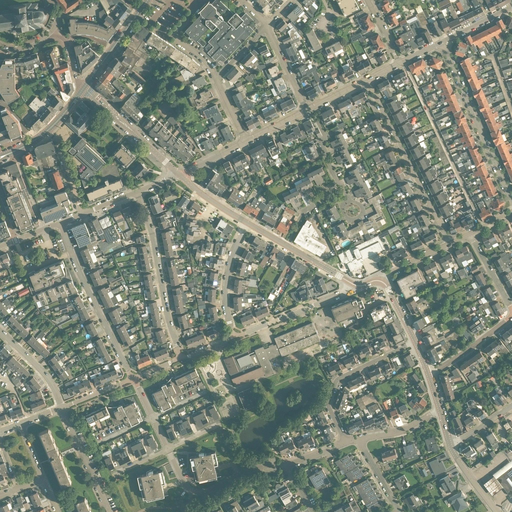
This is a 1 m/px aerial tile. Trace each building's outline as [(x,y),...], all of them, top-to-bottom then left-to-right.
[(84,0),(56,0),(66,13),(83,1),(84,0)] [(99,0),(105,9),(108,15),(108,14),(112,12),(109,9),(115,5),(113,0),(112,0),(99,0)] [(117,18),(122,23),(132,10),(128,7),(129,6),(121,0),(112,0),(113,0),(115,5),(109,9),(112,12),(115,15),(118,17),(117,18)] [(223,62),(253,30),(248,26),(253,20),(246,14),(241,18),(236,13),(232,17),(232,16),(231,17),(229,20),(228,21),(229,22),(232,25),(230,27),(222,20),(223,19),(223,18),(220,15),(227,8),(218,0),(215,0),(212,4),(211,3),(209,3),(208,3),(209,2),(209,1),(209,2),(208,3),(200,11),(199,12),(198,12),(198,13),(199,12),(200,12),(200,14),(201,15),(186,31),(190,35),(189,37),(190,39),(191,39),(192,37),(196,40),(209,27),(212,29),(213,29),(216,26),(221,30),(205,48),(207,50),(206,51),(215,60),(219,56),(221,58),(220,59),(223,62)] [(260,6),(262,8),(270,0),(263,0),(260,4),(259,4),(259,5),(260,4),(261,5),(260,6)] [(270,0),(262,8),(264,11),(263,12),(264,13),(266,15),(271,10),(270,9),(276,3),(277,4),(280,2),(279,0),(270,0)] [(313,17),(315,15),(314,13),(317,10),(311,4),(315,1),(314,0),(310,0),(309,0),(304,0),(302,2),(308,8),(308,7),(310,9),(307,11),(313,17)] [(345,16),(359,9),(354,0),(338,0),(339,1),(337,2),(341,9),(342,8),(344,11),(343,12),(345,16)] [(389,3),(392,2),(390,0),(385,0),(383,1),(385,4),(381,6),(385,13),(391,10),(388,4),(389,3)] [(451,4),(448,0),(443,0),(441,1),(440,0),(439,0),(437,2),(439,7),(440,10),(442,13),(447,23),(451,31),(462,25),(458,18),(453,8),(451,4)] [(458,0),(459,2),(462,7),(470,22),(475,19),(471,12),(469,10),(470,9),(466,0),(458,0)] [(472,11),(471,12),(475,19),(479,17),(470,0),(467,0),(471,7),(470,7),(472,11)] [(470,0),(479,17),(485,14),(481,7),(484,5),(481,0),(470,0)] [(481,0),(484,5),(487,4),(491,11),(495,9),(490,0),(481,0)] [(490,0),(495,9),(500,6),(497,0),(490,0)] [(463,16),(458,18),(462,25),(470,22),(462,7),(459,2),(456,4),(458,8),(463,16)] [(34,28),(40,28),(40,23),(41,23),(43,22),(44,21),(45,21),(45,20),(46,19),(46,18),(46,17),(46,16),(46,15),(46,14),(46,13),(45,12),(45,11),(44,10),(43,10),(43,9),(42,9),(41,8),(40,8),(39,8),(38,8),(37,4),(31,5),(31,4),(8,7),(9,10),(0,11),(0,30),(11,29),(11,33),(34,30),(34,28)] [(298,6),(293,11),(298,16),(303,11),(298,6)] [(105,40),(107,41),(114,34),(117,29),(104,19),(108,15),(104,9),(99,12),(100,20),(108,26),(106,28),(108,29),(107,30),(97,26),(87,24),(76,23),(76,18),(70,18),(70,22),(68,22),(71,35),(76,33),(76,34),(82,34),(85,34),(91,35),(91,36),(93,36),(94,36),(99,38),(98,38),(101,39),(102,39),(103,38),(105,40)] [(356,22),(361,20),(363,25),(371,21),(368,14),(366,16),(363,10),(355,14),(357,18),(355,19),(356,22)] [(398,23),(395,17),(400,14),(398,11),(397,10),(390,14),(391,15),(387,17),(392,26),(398,23)] [(440,10),(432,14),(435,20),(437,23),(439,22),(440,22),(446,33),(451,31),(447,23),(442,13),(440,10)] [(292,21),(296,25),(300,30),(302,27),(299,27),(296,23),(296,22),(300,18),(298,16),(293,11),(287,16),(292,21)] [(305,13),(311,19),(313,17),(307,11),(305,13)] [(416,16),(418,20),(421,26),(428,24),(429,23),(423,11),(415,15),(416,16)] [(122,23),(117,18),(115,21),(108,15),(104,19),(117,29),(122,23)] [(496,22),(497,24),(498,24),(501,32),(503,35),(505,34),(504,32),(506,31),(506,30),(504,27),(505,27),(504,25),(501,19),(496,22)] [(284,44),(290,41),(300,36),(293,27),(289,23),(287,25),(283,20),(276,27),(283,34),(286,30),(284,28),(287,25),(291,29),(288,31),(290,37),(282,40),(284,44)] [(419,31),(418,28),(421,26),(418,20),(415,22),(408,25),(411,30),(415,38),(419,46),(426,43),(424,38),(423,39),(422,36),(421,36),(420,34),(419,31)] [(431,22),(429,23),(428,24),(431,31),(434,30),(437,36),(442,34),(442,33),(437,23),(435,20),(431,23),(431,22)] [(371,21),(363,25),(359,27),(363,31),(361,32),(362,34),(371,30),(371,29),(374,27),(371,21)] [(497,24),(493,27),(502,44),(503,41),(501,37),(503,36),(503,35),(501,32),(498,24),(497,24)] [(152,32),(140,25),(134,34),(126,45),(128,46),(125,51),(142,66),(149,55),(142,48),(152,32)] [(296,25),(293,27),(300,36),(303,34),(302,32),(300,30),(296,25)] [(493,27),(489,29),(492,36),(495,35),(497,40),(500,47),(502,44),(493,27)] [(305,33),(307,36),(308,37),(315,34),(312,29),(305,33)] [(489,29),(484,31),(490,43),(491,45),(492,48),(494,46),(492,42),(491,40),(494,39),(492,36),(489,29)] [(395,40),(398,46),(403,44),(406,43),(415,38),(411,30),(401,35),(400,37),(400,38),(395,40)] [(427,30),(420,34),(421,36),(422,36),(423,39),(424,38),(426,43),(432,40),(427,30)] [(484,31),(480,33),(483,41),(486,40),(489,46),(491,45),(490,43),(484,31)] [(152,32),(147,40),(170,56),(175,48),(152,32)] [(350,38),(353,42),(359,39),(363,37),(360,33),(350,38)] [(480,33),(475,36),(483,51),(485,54),(488,53),(485,48),(483,49),(483,48),(484,48),(483,47),(484,47),(481,42),(483,41),(480,33)] [(307,36),(305,37),(306,39),(308,38),(310,42),(317,38),(315,34),(308,37),(307,36)] [(371,40),(374,44),(381,41),(378,34),(374,36),(374,35),(366,39),(365,36),(363,37),(359,39),(361,43),(365,40),(366,42),(371,40)] [(478,51),(475,45),(474,45),(471,38),(469,35),(465,38),(468,45),(471,44),(475,52),(478,51)] [(287,51),(289,55),(295,52),(297,51),(294,43),(301,39),(300,36),(290,41),(292,46),(286,49),(287,48),(288,51),(287,51)] [(478,50),(480,53),(483,51),(475,36),(471,38),(474,45),(475,45),(477,44),(479,49),(478,50)] [(204,46),(207,43),(201,37),(198,41),(204,46)] [(312,45),(310,46),(310,48),(313,47),(312,46),(319,43),(317,38),(310,42),(312,45)] [(415,38),(406,43),(410,51),(412,50),(419,46),(415,38)] [(74,46),(75,51),(82,49),(82,48),(89,44),(87,40),(86,40),(81,45),(74,46)] [(339,41),(334,43),(339,54),(345,51),(344,49),(344,48),(342,44),(341,45),(339,41)] [(367,55),(369,59),(375,56),(373,53),(381,49),(381,48),(384,46),(381,41),(374,44),(376,49),(371,51),(372,53),(367,55)] [(458,44),(457,48),(467,51),(468,50),(465,50),(467,45),(460,42),(459,44),(458,44)] [(319,43),(312,46),(313,47),(314,51),(322,47),(319,43)] [(329,46),(335,57),(336,56),(339,54),(334,43),(329,46)] [(403,44),(398,46),(400,49),(399,49),(401,53),(404,54),(407,52),(410,51),(406,43),(403,44)] [(75,51),(76,55),(80,54),(80,55),(82,54),(89,48),(90,49),(92,48),(89,44),(82,48),(82,49),(75,51)] [(263,55),(265,57),(267,56),(266,54),(270,52),(269,52),(266,44),(262,46),(262,45),(260,46),(260,47),(258,48),(262,55),(263,55)] [(334,57),(335,57),(329,46),(325,48),(326,50),(323,52),(326,56),(328,55),(330,58),(334,57)] [(51,69),(52,68),(60,66),(53,48),(46,51),(49,59),(40,62),(40,64),(41,66),(43,72),(51,69)] [(175,48),(170,56),(175,59),(180,51),(175,48)] [(467,51),(457,48),(455,52),(456,52),(455,54),(463,57),(465,52),(467,52),(467,51)] [(84,63),(89,68),(96,61),(99,57),(90,49),(87,51),(89,53),(83,56),(82,54),(80,55),(84,63)] [(246,56),(251,61),(255,57),(258,54),(254,49),(254,50),(251,53),(250,52),(250,51),(246,56)] [(142,66),(125,51),(125,52),(125,53),(124,53),(121,57),(117,58),(116,57),(131,69),(134,65),(138,67),(142,66)] [(180,51),(175,59),(180,62),(185,55),(180,51)] [(295,52),(289,55),(291,59),(292,60),(291,60),(292,62),(298,59),(300,63),(305,61),(304,58),(302,59),(298,51),(297,51),(295,52)] [(39,67),(41,66),(40,64),(40,62),(37,53),(30,55),(35,68),(39,67)] [(80,54),(76,55),(81,74),(89,68),(84,63),(80,55),(80,54)] [(375,56),(369,59),(369,60),(372,64),(375,62),(378,60),(380,63),(386,60),(384,54),(377,57),(376,56),(375,56)] [(27,69),(31,79),(32,78),(35,77),(35,75),(35,74),(33,69),(32,69),(33,68),(34,69),(35,68),(30,55),(23,58),(27,69)] [(185,55),(180,62),(180,63),(176,69),(180,71),(185,68),(186,67),(192,58),(191,59),(185,55)] [(366,70),(359,56),(358,55),(355,56),(357,60),(356,60),(359,65),(356,66),(360,73),(366,70)] [(361,55),(359,56),(366,70),(371,68),(368,60),(365,62),(361,55)] [(251,61),(246,56),(241,61),(242,61),(247,66),(249,64),(254,69),(253,70),(255,72),(260,70),(257,67),(253,63),(251,61)] [(113,62),(111,64),(122,74),(124,75),(127,70),(133,75),(131,77),(141,85),(146,81),(131,69),(116,57),(113,62)] [(423,61),(426,66),(428,65),(433,67),(432,69),(433,69),(437,59),(433,57),(432,58),(430,58),(429,62),(427,62),(426,60),(423,61)] [(461,64),(463,67),(471,64),(475,62),(474,59),(471,59),(470,57),(469,58),(468,58),(460,61),(461,64)] [(0,90),(8,103),(20,95),(15,88),(15,58),(14,58),(13,58),(13,59),(10,59),(10,58),(5,59),(0,69),(0,90)] [(32,82),(31,79),(27,69),(23,58),(15,58),(15,65),(15,67),(18,72),(20,72),(23,79),(26,78),(28,84),(32,82)] [(185,68),(180,71),(182,75),(164,83),(167,90),(181,83),(185,81),(189,79),(195,76),(194,73),(200,66),(192,58),(186,67),(185,68)] [(350,67),(343,70),(348,79),(354,75),(351,69),(354,68),(354,67),(351,62),(350,59),(347,61),(350,67)] [(422,59),(418,61),(421,69),(426,79),(430,77),(431,75),(429,72),(426,67),(426,66),(423,61),(422,59)] [(435,71),(439,70),(439,69),(442,62),(440,61),(441,60),(437,59),(433,69),(434,69),(435,68),(437,68),(435,71)] [(419,70),(421,69),(418,61),(415,63),(414,63),(413,63),(422,80),(424,79),(421,75),(419,70)] [(463,67),(465,72),(478,66),(479,66),(478,63),(477,64),(476,64),(475,62),(471,64),(463,67),(463,68),(463,67)] [(49,75),(49,76),(56,85),(58,85),(72,83),(68,63),(60,66),(52,68),(53,73),(49,75)] [(420,81),(422,80),(413,63),(412,64),(409,66),(412,73),(415,72),(418,78),(420,81)] [(118,79),(122,74),(111,64),(107,69),(114,75),(116,78),(118,79)] [(269,79),(270,79),(277,75),(276,73),(279,71),(276,65),(268,69),(265,70),(269,79)] [(306,72),(307,75),(312,72),(316,71),(316,70),(315,68),(311,69),(309,65),(307,66),(306,67),(305,65),(302,66),(295,69),(299,76),(306,72)] [(467,76),(480,71),(480,70),(479,71),(479,69),(478,66),(465,72),(467,76)] [(242,74),(235,67),(236,68),(230,74),(229,73),(224,78),(225,79),(226,78),(228,80),(229,79),(234,84),(235,83),(234,83),(242,74)] [(121,91),(118,95),(120,97),(119,97),(123,100),(126,96),(132,91),(120,81),(118,79),(116,78),(115,80),(112,77),(114,75),(107,69),(103,74),(110,79),(110,80),(112,83),(121,90),(120,91),(121,91)] [(336,69),(335,70),(334,71),(333,71),(336,76),(339,75),(343,82),(348,79),(343,70),(338,73),(336,69)] [(467,76),(469,81),(477,78),(476,75),(481,73),(484,71),(484,69),(480,71),(467,76)] [(312,72),(313,76),(318,85),(321,84),(325,91),(330,88),(325,79),(321,81),(316,71),(312,72)] [(332,76),(325,79),(330,88),(336,85),(333,78),(336,76),(333,71),(330,73),(332,76)] [(404,71),(399,74),(402,81),(407,78),(404,71)] [(433,80),(434,82),(447,77),(445,73),(446,73),(445,71),(440,73),(436,75),(438,79),(437,80),(436,78),(433,80)] [(103,74),(99,79),(108,88),(113,92),(115,89),(111,85),(112,85),(111,84),(112,83),(110,80),(110,79),(103,74)] [(398,86),(397,83),(402,81),(399,74),(394,77),(396,81),(393,83),(395,86),(395,87),(398,86)] [(276,87),(284,83),(281,77),(278,78),(277,75),(270,79),(274,88),(276,87)] [(185,81),(181,83),(183,86),(192,81),(193,84),(192,85),(194,90),(202,86),(202,85),(206,83),(202,76),(197,79),(195,76),(189,79),(185,81)] [(434,85),(435,87),(448,82),(447,77),(434,82),(435,85),(434,85)] [(112,100),(117,94),(119,93),(115,89),(113,92),(108,88),(99,79),(95,84),(95,87),(111,101),(112,100)] [(386,89),(389,95),(390,98),(392,96),(388,88),(391,87),(391,88),(395,86),(393,83),(392,81),(389,83),(388,80),(382,82),(386,89)] [(484,80),(471,85),(473,90),(481,87),(479,85),(485,82),(484,80)] [(381,92),(386,89),(382,82),(377,85),(381,92)] [(437,89),(438,91),(450,86),(448,82),(435,87),(436,90),(437,89)] [(73,91),(72,83),(58,85),(59,89),(69,96),(73,91)] [(280,92),(281,95),(286,93),(285,90),(287,89),(284,83),(276,87),(279,93),(280,92)] [(233,96),(236,102),(243,99),(246,97),(243,91),(245,91),(246,90),(244,88),(245,87),(243,85),(242,85),(237,88),(238,91),(239,91),(240,93),(233,96)] [(315,88),(313,89),(311,86),(305,89),(310,99),(318,95),(315,88)] [(439,97),(441,96),(445,94),(453,91),(453,90),(452,91),(450,86),(438,91),(436,92),(437,95),(438,94),(439,97)] [(475,97),(476,96),(489,90),(488,88),(487,89),(486,86),(481,88),(473,92),(475,97)] [(53,99),(50,103),(58,110),(64,103),(52,94),(54,91),(51,88),(49,87),(45,91),(47,92),(47,93),(53,98),(52,99),(53,99)] [(66,101),(69,96),(59,89),(63,99),(66,101)] [(476,96),(477,101),(485,98),(485,97),(484,95),(489,93),(493,91),(492,89),(489,91),(489,90),(476,96)] [(197,110),(200,108),(205,106),(209,104),(206,105),(203,101),(209,99),(213,97),(210,91),(209,92),(208,90),(205,92),(205,91),(205,90),(200,93),(200,95),(197,97),(195,92),(190,94),(192,97),(189,98),(194,107),(196,107),(197,110)] [(440,99),(441,101),(447,99),(455,95),(453,91),(445,94),(441,96),(442,98),(440,99)] [(364,92),(358,95),(361,102),(367,99),(364,92)] [(477,101),(479,105),(504,95),(502,92),(495,94),(496,96),(493,97),(491,95),(485,97),(485,98),(477,101)] [(289,100),(286,101),(290,109),(294,107),(293,106),(295,105),(295,106),(296,106),(290,94),(287,96),(286,93),(281,95),(281,96),(282,98),(287,96),(289,100)] [(117,94),(112,100),(117,106),(123,100),(119,97),(120,97),(118,95),(117,94)] [(119,109),(124,113),(137,98),(133,94),(119,109)] [(361,102),(358,95),(352,98),(356,105),(361,102)] [(392,96),(390,98),(388,99),(386,100),(387,103),(389,108),(401,102),(400,100),(398,101),(397,98),(396,95),(392,96)] [(448,101),(449,103),(456,100),(454,96),(455,95),(447,99),(441,101),(437,103),(438,105),(443,103),(448,101)] [(478,106),(481,110),(489,107),(488,104),(497,101),(498,101),(505,98),(504,95),(479,105),(478,106)] [(36,97),(29,105),(33,110),(41,117),(40,117),(46,123),(58,110),(50,103),(46,97),(41,102),(36,97)] [(246,107),(248,110),(251,109),(255,107),(253,104),(254,102),(248,100),(246,97),(243,99),(236,102),(239,109),(246,105),(247,107),(246,107)] [(124,113),(128,117),(133,111),(136,108),(132,104),(134,102),(137,99),(137,98),(124,113)] [(347,109),(351,117),(355,115),(355,116),(356,116),(357,117),(359,116),(359,114),(357,112),(356,108),(354,105),(353,106),(349,99),(344,102),(347,109)] [(401,102),(389,108),(391,112),(398,109),(401,107),(400,105),(405,103),(403,100),(401,102)] [(441,109),(442,112),(445,110),(458,105),(456,100),(449,103),(450,106),(441,109)] [(279,102),(276,104),(280,111),(283,110),(284,112),(286,111),(290,109),(286,101),(280,104),(279,102)] [(481,110),(483,115),(491,111),(496,109),(497,109),(507,104),(506,101),(499,104),(500,105),(492,108),(491,106),(489,107),(481,110),(481,111),(481,110)] [(81,102),(78,105),(86,113),(93,120),(97,116),(93,112),(81,102)] [(341,112),(347,109),(344,102),(338,105),(341,112)] [(274,107),(269,110),(272,118),(276,116),(276,115),(278,114),(278,115),(277,113),(280,111),(276,104),(273,105),(274,107)] [(209,117),(219,112),(217,109),(218,109),(216,105),(207,109),(205,106),(200,108),(203,115),(205,113),(207,118),(209,117)] [(445,110),(446,113),(447,112),(448,115),(453,113),(460,109),(458,105),(445,110)] [(392,115),(395,120),(405,114),(407,114),(410,112),(409,110),(407,110),(405,107),(402,108),(403,110),(392,115)] [(1,110),(12,139),(13,139),(13,138),(22,135),(22,136),(22,135),(18,122),(5,108),(1,110)] [(133,111),(128,117),(135,124),(141,118),(137,114),(139,112),(136,109),(136,108),(133,111)] [(332,108),(327,111),(331,120),(336,117),(337,119),(340,117),(337,112),(335,113),(332,108)] [(485,119),(498,114),(497,112),(496,109),(491,111),(483,115),(485,119)] [(41,117),(33,110),(31,113),(38,119),(31,127),(36,132),(45,123),(46,124),(46,123),(40,117),(41,117)] [(248,110),(243,112),(243,113),(244,112),(246,117),(244,117),(246,121),(246,122),(249,130),(250,129),(255,126),(251,119),(249,115),(248,112),(247,110),(248,110)] [(269,110),(260,114),(263,120),(266,119),(267,121),(266,120),(268,119),(269,120),(272,118),(269,110)] [(454,120),(456,120),(464,116),(463,114),(461,110),(452,115),(454,120)] [(322,117),(320,118),(324,125),(326,124),(325,122),(331,120),(327,111),(321,114),(322,117)] [(208,131),(216,127),(214,124),(223,119),(220,112),(219,112),(209,117),(212,125),(208,127),(210,130),(208,131)] [(498,116),(502,114),(502,112),(498,114),(485,119),(487,124),(499,119),(499,118),(498,116)] [(93,120),(86,113),(76,123),(84,130),(93,120)] [(189,146),(188,147),(179,138),(177,139),(151,114),(141,125),(144,127),(145,129),(146,128),(150,132),(149,133),(156,140),(157,139),(160,141),(159,142),(163,147),(164,146),(163,145),(164,144),(166,145),(165,146),(177,157),(178,156),(179,157),(180,156),(185,161),(188,157),(191,159),(195,154),(191,149),(192,148),(189,146)] [(260,114),(251,119),(255,126),(261,124),(260,122),(263,120),(260,114)] [(405,114),(395,120),(397,124),(407,119),(406,117),(407,116),(406,116),(408,116),(407,114),(405,114)] [(487,124),(489,128),(503,122),(506,121),(511,119),(510,115),(505,118),(505,119),(501,121),(501,120),(500,118),(499,118),(499,119),(487,124)] [(452,127),(453,128),(466,122),(465,118),(464,116),(456,120),(454,120),(455,124),(451,126),(452,128),(452,127)] [(65,122),(79,135),(82,138),(84,136),(81,133),(84,130),(76,123),(70,117),(65,122)] [(365,128),(366,130),(380,123),(377,118),(370,122),(371,124),(368,126),(365,128)] [(303,124),(308,134),(315,130),(310,120),(303,124)] [(398,127),(400,131),(412,125),(411,123),(410,124),(410,123),(410,124),(409,122),(398,127)] [(454,130),(455,132),(468,126),(466,122),(453,128),(454,130)] [(504,124),(503,122),(489,128),(491,133),(503,127),(502,125),(504,124)] [(3,124),(0,124),(0,142),(0,144),(4,142),(3,140),(8,139),(9,140),(11,139),(12,139),(12,140),(12,139),(6,123),(3,124)] [(366,130),(362,132),(364,135),(368,133),(367,132),(370,131),(371,131),(374,130),(375,132),(382,129),(380,123),(366,130)] [(412,125),(400,131),(403,136),(413,131),(412,128),(414,127),(412,125)] [(221,136),(231,132),(228,126),(221,129),(217,131),(218,132),(220,137),(221,136)] [(294,132),(290,133),(293,140),(299,137),(301,140),(307,137),(305,135),(303,136),(298,126),(291,130),(292,129),(294,132)] [(461,131),(462,134),(470,131),(468,126),(455,132),(454,132),(451,134),(452,136),(456,134),(461,131)] [(492,137),(493,139),(501,135),(506,133),(509,132),(507,129),(504,130),(503,127),(491,133),(490,133),(492,137)] [(454,140),(455,143),(458,141),(472,136),(470,131),(462,134),(463,136),(454,140)] [(231,132),(221,136),(222,139),(219,140),(221,144),(234,138),(231,132)] [(293,140),(290,133),(287,135),(285,132),(280,135),(284,144),(293,140)] [(330,142),(332,146),(345,140),(341,132),(335,136),(337,139),(330,142)] [(404,138),(406,143),(417,137),(418,137),(421,135),(420,133),(415,135),(414,133),(411,135),(404,138)] [(198,144),(202,142),(206,149),(212,146),(210,142),(208,139),(203,137),(201,134),(194,138),(198,144)] [(369,149),(387,139),(385,134),(378,138),(379,140),(376,142),(368,146),(369,149)] [(82,138),(79,135),(72,142),(75,145),(74,147),(74,148),(72,146),(69,150),(73,154),(73,153),(75,155),(73,156),(74,157),(75,155),(88,167),(81,175),(80,174),(80,175),(84,187),(84,186),(107,161),(107,160),(104,158),(82,138)] [(501,135),(493,139),(494,141),(496,145),(504,141),(501,135)] [(472,136),(458,141),(459,144),(461,143),(462,145),(466,143),(474,140),(472,136)] [(417,137),(406,143),(408,147),(419,142),(418,140),(419,139),(419,138),(418,137),(417,137)] [(271,156),(272,157),(284,150),(279,141),(276,143),(273,138),(266,142),(269,147),(267,148),(271,156)] [(387,139),(369,149),(370,151),(375,148),(379,147),(382,145),(383,148),(390,145),(387,139)] [(497,146),(499,150),(511,144),(511,139),(510,141),(511,142),(511,143),(506,145),(505,143),(509,142),(509,140),(497,146)] [(341,147),(342,149),(342,150),(346,148),(348,147),(345,140),(332,146),(334,149),(339,147),(339,148),(340,148),(341,147)] [(467,145),(468,148),(476,144),(476,145),(474,140),(466,143),(462,145),(457,147),(458,149),(467,145)] [(38,161),(39,166),(41,172),(46,170),(50,169),(45,157),(49,155),(56,153),(52,141),(36,147),(36,146),(35,147),(35,148),(33,149),(37,161),(38,161)] [(113,154),(127,167),(135,158),(130,153),(131,152),(127,149),(121,144),(113,154)] [(262,144),(255,148),(260,158),(261,158),(264,156),(264,158),(268,156),(267,153),(262,144)] [(305,149),(308,154),(316,150),(313,144),(308,147),(307,144),(301,147),(302,150),(305,149)] [(452,157),(453,160),(457,158),(460,157),(478,149),(476,144),(468,148),(469,150),(465,152),(460,154),(459,154),(457,155),(452,157)] [(511,144),(499,150),(501,155),(509,152),(511,151),(510,148),(511,147),(511,144)] [(410,150),(412,154),(424,148),(423,146),(421,147),(420,145),(417,147),(410,150)] [(260,158),(255,148),(249,151),(253,160),(253,159),(255,162),(258,161),(259,163),(262,161),(261,158),(260,158)] [(335,158),(337,161),(350,155),(346,148),(342,150),(342,149),(337,152),(338,155),(337,157),(335,158)] [(424,148),(412,154),(414,159),(421,155),(425,154),(423,151),(425,151),(424,148)] [(478,149),(460,157),(461,159),(463,158),(464,161),(472,157),(480,154),(478,150),(478,149)] [(316,150),(308,154),(311,159),(308,160),(310,163),(315,160),(314,158),(319,155),(316,150)] [(386,157),(380,160),(375,162),(376,165),(394,156),(391,151),(385,154),(386,157)] [(36,167),(39,166),(38,161),(37,161),(33,162),(32,160),(32,159),(31,156),(30,153),(29,152),(26,153),(26,154),(26,155),(22,156),(25,165),(31,163),(32,166),(35,165),(36,167)] [(503,160),(511,155),(511,152),(510,154),(509,152),(501,155),(503,159),(503,160)] [(244,153),(238,156),(244,169),(245,169),(244,168),(250,165),(249,164),(250,163),(246,156),(245,156),(244,153)] [(465,165),(465,166),(482,158),(480,154),(472,157),(473,159),(464,163),(463,162),(462,163),(461,163),(457,164),(459,168),(465,165)] [(350,155),(337,161),(338,165),(345,161),(347,165),(353,162),(350,155)] [(511,155),(503,160),(505,164),(511,161),(511,155)] [(244,169),(238,156),(233,159),(235,163),(232,164),(234,167),(237,173),(244,169)] [(394,156),(376,165),(377,168),(385,164),(387,168),(391,166),(390,164),(397,161),(394,156)] [(416,162),(418,166),(430,160),(429,158),(427,159),(426,156),(423,158),(416,162)] [(466,168),(470,166),(471,168),(484,163),(482,158),(465,166),(465,165),(459,168),(461,173),(467,170),(466,168)] [(430,160),(418,166),(420,171),(427,167),(430,165),(429,163),(431,162),(430,160)] [(232,168),(232,169),(229,161),(223,164),(226,171),(229,170),(232,175),(235,174),(232,168)] [(135,176),(138,179),(141,176),(141,177),(144,175),(143,174),(146,171),(147,171),(148,170),(147,170),(148,169),(145,166),(145,165),(143,164),(141,162),(134,170),(138,174),(135,176)] [(0,169),(0,178),(6,194),(24,188),(26,188),(16,163),(0,169)] [(421,173),(424,178),(436,172),(437,171),(434,165),(431,167),(432,168),(428,170),(421,173)] [(473,175),(486,169),(484,165),(472,170),(473,173),(468,175),(469,176),(469,177),(473,175)] [(321,167),(314,171),(321,184),(324,182),(321,175),(324,173),(321,167)] [(385,174),(387,172),(390,178),(402,172),(399,167),(393,170),(392,170),(390,168),(384,171),(385,174)] [(345,178),(347,182),(360,175),(363,173),(362,170),(358,172),(356,168),(350,171),(352,175),(345,178)] [(478,178),(481,177),(488,174),(486,169),(473,175),(474,177),(477,176),(478,178)] [(51,179),(52,183),(61,180),(58,170),(54,172),(46,174),(48,180),(51,179)] [(218,174),(213,170),(208,177),(218,183),(225,173),(221,170),(218,174)] [(307,174),(308,176),(309,178),(311,180),(314,179),(317,185),(321,184),(314,171),(307,174)] [(390,178),(389,178),(390,181),(393,179),(393,180),(397,179),(398,181),(405,177),(402,172),(390,178)] [(436,172),(424,178),(426,182),(433,179),(436,177),(435,175),(437,174),(436,172)] [(476,185),(479,184),(483,182),(490,178),(488,174),(481,177),(482,179),(475,182),(476,185)] [(357,185),(359,185),(358,184),(363,182),(364,181),(365,180),(364,179),(363,179),(362,180),(360,175),(347,182),(349,185),(355,182),(357,185)] [(303,182),(302,182),(309,195),(312,193),(309,187),(313,185),(311,180),(309,178),(308,176),(302,179),(303,182)] [(218,183),(208,177),(203,185),(214,193),(220,196),(225,188),(218,184),(218,183)] [(478,186),(479,189),(492,183),(490,179),(490,178),(483,182),(479,184),(480,186),(478,186)] [(93,199),(94,201),(96,200),(95,198),(110,192),(110,193),(113,192),(112,191),(118,189),(119,190),(121,189),(120,188),(123,186),(120,179),(109,183),(108,179),(105,180),(107,184),(87,193),(90,200),(93,199)] [(61,180),(52,183),(53,186),(48,188),(50,195),(54,193),(53,190),(64,186),(61,180)] [(427,185),(429,189),(441,183),(440,181),(439,182),(437,180),(434,181),(427,185)] [(354,191),(356,195),(368,189),(368,188),(364,181),(363,182),(358,184),(359,185),(360,188),(354,191)] [(295,185),(298,190),(299,192),(302,190),(305,197),(309,195),(302,182),(295,185)] [(397,194),(410,188),(407,183),(401,186),(402,188),(398,190),(398,191),(393,193),(394,196),(397,194)] [(441,183),(429,189),(432,194),(439,190),(442,189),(441,186),(442,186),(441,183)] [(227,199),(232,202),(238,193),(239,193),(240,191),(236,189),(231,187),(228,191),(230,193),(228,196),(229,197),(227,199)] [(24,188),(6,194),(0,196),(14,231),(15,230),(14,229),(20,226),(22,231),(34,226),(35,225),(40,224),(39,221),(38,218),(36,219),(36,218),(36,219),(24,188)] [(410,188),(397,194),(398,197),(401,195),(401,196),(405,194),(406,196),(413,193),(410,188)] [(483,192),(486,198),(488,197),(489,197),(497,193),(496,191),(495,188),(487,191),(483,192)] [(368,189),(356,195),(357,198),(364,195),(366,199),(367,198),(368,200),(372,197),(372,196),(368,189)] [(177,199),(179,198),(176,191),(171,193),(170,190),(164,193),(165,196),(163,197),(165,201),(170,199),(171,200),(176,197),(177,199)] [(298,190),(290,194),(297,207),(301,205),(297,198),(301,196),(299,192),(298,190)] [(40,210),(45,222),(53,219),(52,217),(56,216),(56,217),(56,218),(65,214),(64,214),(64,213),(68,211),(65,205),(70,203),(65,191),(54,195),(58,203),(63,201),(64,202),(49,208),(48,207),(45,208),(46,210),(43,211),(42,209),(40,210)] [(435,201),(447,195),(446,193),(445,194),(443,191),(440,193),(433,196),(435,201)] [(238,193),(232,202),(238,206),(239,203),(240,204),(242,201),(244,202),(249,194),(247,192),(244,197),(239,193),(238,193)] [(447,195),(435,201),(437,205),(445,202),(448,200),(447,198),(447,197),(452,195),(451,193),(450,193),(447,195)] [(297,207),(290,194),(284,197),(287,204),(290,202),(294,208),(297,207)] [(375,209),(380,206),(379,203),(381,202),(379,199),(381,198),(379,194),(372,197),(368,200),(367,200),(369,204),(372,203),(375,209)] [(163,211),(159,201),(157,195),(149,198),(151,205),(150,205),(154,214),(163,211)] [(187,207),(190,203),(188,202),(189,200),(184,196),(179,202),(181,203),(178,207),(182,210),(184,211),(187,207)] [(483,199),(483,200),(502,207),(504,202),(503,201),(502,198),(498,200),(496,199),(493,198),(491,199),(491,200),(490,200),(488,197),(486,198),(483,199)] [(243,209),(249,213),(258,200),(257,200),(255,198),(249,207),(246,205),(243,209)] [(408,204),(408,205),(405,207),(407,209),(410,208),(413,206),(419,203),(417,198),(409,201),(408,203),(408,204)] [(258,200),(249,213),(255,217),(258,212),(256,210),(259,205),(258,205),(260,202),(258,200)] [(502,207),(483,200),(487,207),(489,204),(494,206),(493,209),(501,211),(502,207)] [(482,201),(479,202),(488,218),(492,216),(488,208),(486,209),(483,204),(482,204),(483,203),(482,201)] [(187,207),(184,212),(187,214),(187,213),(188,214),(189,213),(191,213),(192,211),(196,213),(200,206),(194,202),(190,209),(187,207)] [(261,202),(258,207),(263,211),(266,205),(261,202)] [(488,218),(479,202),(477,203),(478,206),(479,206),(482,212),(479,213),(483,221),(488,218)] [(419,203),(413,206),(413,208),(412,209),(413,213),(415,212),(422,208),(419,203)] [(439,208),(441,213),(453,207),(453,206),(452,204),(450,205),(449,203),(446,205),(439,208)] [(453,207),(441,213),(443,217),(454,212),(452,209),(457,207),(456,205),(453,206),(453,207)] [(326,210),(329,215),(337,211),(334,206),(328,209),(326,210)] [(372,216),(378,228),(382,226),(380,220),(383,219),(380,212),(379,210),(382,209),(380,206),(375,209),(376,212),(377,213),(372,216)] [(129,218),(133,216),(132,214),(132,212),(129,207),(122,210),(127,222),(130,220),(129,218)] [(270,218),(266,223),(273,227),(276,221),(273,219),(274,218),(273,217),(274,215),(275,215),(278,210),(275,208),(272,213),(270,218)] [(260,220),(266,223),(270,218),(272,213),(267,210),(266,213),(265,212),(264,214),(260,220)] [(113,214),(117,223),(124,220),(120,211),(113,214)] [(329,222),(331,225),(336,222),(335,219),(340,217),(337,211),(329,215),(331,221),(329,222)] [(418,217),(416,217),(417,220),(416,221),(410,223),(412,226),(427,218),(424,213),(417,216),(418,217)] [(157,217),(159,223),(168,220),(167,216),(166,214),(157,217)] [(186,225),(188,225),(195,226),(196,224),(196,220),(195,220),(195,217),(190,216),(187,214),(186,220),(186,225)] [(473,221),(469,214),(466,215),(465,216),(470,227),(476,224),(474,221),(473,221)] [(363,223),(367,230),(373,227),(374,230),(375,230),(376,231),(377,232),(380,231),(378,228),(372,216),(368,218),(370,220),(363,223)] [(452,216),(450,217),(453,224),(457,231),(462,228),(459,222),(456,223),(452,216)] [(470,227),(465,216),(464,216),(465,217),(460,219),(465,229),(470,227)] [(453,224),(450,217),(448,218),(449,221),(451,226),(448,227),(452,234),(457,231),(453,224)] [(105,239),(106,238),(103,231),(97,218),(92,220),(91,219),(89,220),(89,221),(89,222),(94,234),(98,233),(102,240),(105,239)] [(412,226),(410,226),(412,229),(416,227),(417,229),(422,226),(423,227),(429,224),(427,218),(412,226)] [(288,219),(286,222),(282,219),(280,222),(276,228),(285,234),(287,230),(287,231),(288,230),(287,230),(289,227),(292,222),(288,219)] [(168,220),(159,223),(161,229),(170,225),(170,223),(169,223),(168,220)] [(216,228),(222,232),(227,223),(221,220),(217,225),(217,226),(213,223),(208,231),(210,233),(210,234),(212,234),(216,228)] [(301,245),(302,244),(301,244),(302,243),(306,244),(306,245),(306,246),(306,247),(307,248),(308,248),(320,255),(326,246),(316,240),(318,236),(311,224),(312,223),(307,220),(295,240),(293,239),(293,240),(301,245)] [(5,221),(0,222),(0,239),(11,235),(5,221)] [(364,235),(367,241),(371,239),(370,236),(367,230),(363,223),(362,221),(358,223),(359,225),(353,228),(357,237),(360,235),(360,236),(364,234),(364,235)] [(337,231),(337,232),(345,228),(343,222),(337,224),(336,222),(331,225),(332,227),(331,228),(334,233),(337,231)] [(96,240),(93,233),(89,235),(85,223),(72,228),(80,247),(90,243),(96,240)] [(227,223),(222,232),(228,235),(227,238),(229,239),(231,235),(229,234),(230,233),(233,227),(227,223)] [(106,238),(109,244),(113,254),(124,248),(121,241),(120,238),(119,238),(118,234),(114,225),(103,231),(106,238)] [(508,225),(503,228),(508,238),(511,236),(511,233),(511,231),(508,225)] [(398,226),(388,231),(390,235),(400,230),(398,226)] [(351,240),(357,237),(353,228),(347,231),(345,228),(337,232),(340,237),(345,235),(347,239),(349,237),(351,240)] [(508,238),(503,228),(497,230),(500,237),(501,240),(504,239),(505,240),(508,238)] [(187,234),(187,237),(194,238),(195,235),(199,236),(200,230),(197,229),(197,231),(187,229),(186,233),(187,234)] [(162,233),(163,239),(170,238),(173,237),(173,233),(172,233),(172,231),(162,233)] [(434,233),(429,236),(432,242),(438,240),(434,233)] [(493,233),(487,235),(492,245),(495,243),(497,242),(495,239),(496,239),(493,233)] [(134,237),(135,243),(145,241),(144,234),(139,235),(139,237),(134,237)] [(364,242),(361,244),(357,245),(355,246),(338,255),(342,263),(346,262),(347,263),(351,271),(358,268),(357,267),(363,265),(360,259),(362,258),(362,259),(382,249),(385,250),(385,249),(384,247),(379,238),(378,235),(374,237),(371,239),(367,241),(364,242)] [(492,246),(487,235),(482,238),(486,247),(488,246),(489,248),(492,246)] [(412,237),(415,243),(418,249),(424,247),(421,240),(420,241),(418,237),(416,239),(414,236),(412,237)] [(424,239),(427,245),(432,242),(429,236),(424,239)] [(252,243),(257,247),(261,240),(255,237),(252,243)] [(397,248),(402,258),(407,255),(404,249),(408,247),(403,237),(399,239),(402,245),(396,248),(397,248)] [(261,240),(257,247),(263,250),(267,244),(261,240)] [(205,241),(205,244),(207,244),(205,252),(212,253),(213,250),(213,249),(212,246),(214,245),(214,244),(211,243),(205,241)] [(218,253),(217,256),(222,256),(222,254),(224,255),(226,247),(220,246),(221,243),(219,242),(216,244),(214,250),(215,252),(219,252),(218,253)] [(418,249),(415,243),(410,245),(413,252),(418,249)] [(196,255),(200,256),(202,246),(200,246),(194,245),(193,249),(192,252),(196,253),(196,255)] [(388,245),(384,247),(385,249),(387,254),(391,252),(395,261),(402,258),(397,248),(391,251),(388,245)] [(136,254),(140,253),(147,252),(146,246),(136,248),(132,247),(130,247),(132,252),(136,252),(136,254)] [(466,246),(460,249),(465,258),(466,259),(466,260),(466,261),(472,258),(470,256),(472,255),(470,252),(469,252),(466,246)] [(81,251),(83,257),(90,254),(94,253),(93,250),(91,247),(81,251)] [(268,257),(273,260),(274,259),(275,257),(279,250),(274,247),(270,253),(270,252),(268,257)] [(253,255),(255,256),(257,252),(252,250),(251,252),(246,249),(242,256),(247,259),(250,261),(253,255)] [(465,258),(460,249),(455,251),(458,257),(455,258),(459,265),(461,264),(461,262),(466,260),(466,259),(465,258)] [(274,260),(271,264),(275,265),(279,258),(281,260),(285,253),(279,250),(275,257),(274,259),(273,260),(274,260)] [(131,261),(134,260),(138,260),(148,258),(147,252),(140,253),(141,257),(138,257),(131,258),(131,261)] [(494,261),(497,266),(511,259),(508,253),(506,254),(505,252),(500,255),(501,257),(494,261)] [(7,253),(2,256),(6,268),(9,267),(7,264),(8,264),(7,261),(10,260),(7,253)] [(83,257),(85,263),(92,260),(90,254),(83,257)] [(213,258),(212,262),(220,263),(219,265),(222,266),(223,259),(222,259),(222,256),(217,256),(216,255),(212,254),(212,256),(211,257),(213,258)] [(450,254),(445,256),(448,263),(451,261),(452,264),(455,263),(453,260),(450,254)] [(269,258),(264,256),(259,266),(262,268),(264,266),(269,258)] [(448,263),(445,256),(439,259),(442,266),(445,270),(450,267),(448,263)] [(92,260),(85,263),(88,269),(99,264),(98,261),(97,262),(96,259),(92,260)] [(182,260),(182,259),(179,259),(177,259),(167,261),(168,267),(178,265),(177,262),(178,262),(178,260),(179,260),(179,261),(182,260)] [(288,279),(291,280),(301,262),(295,259),(291,266),(294,268),(288,279)] [(510,269),(511,268),(511,267),(511,264),(508,266),(507,264),(511,261),(511,259),(497,266),(500,272),(509,267),(510,269)] [(220,263),(212,262),(210,261),(209,266),(208,268),(211,268),(219,269),(219,265),(220,263)] [(239,261),(237,267),(247,270),(249,264),(239,261)] [(435,261),(429,264),(432,270),(435,269),(437,272),(439,271),(438,268),(435,261)] [(29,287),(32,295),(30,296),(31,298),(33,297),(37,308),(78,292),(68,269),(66,270),(65,267),(66,277),(60,262),(30,274),(36,289),(33,290),(27,273),(29,287)] [(301,262),(291,280),(289,283),(292,284),(292,285),(296,287),(298,284),(294,282),(300,271),(303,273),(307,266),(301,262)] [(432,270),(429,264),(424,267),(428,275),(425,276),(428,282),(431,281),(428,276),(431,275),(434,274),(432,270)] [(247,270),(237,267),(236,273),(246,276),(246,274),(248,275),(249,270),(247,270)] [(90,274),(93,280),(100,276),(99,273),(103,271),(102,268),(90,274)] [(503,276),(506,281),(511,278),(511,277),(511,273),(511,272),(511,271),(511,269),(511,268),(510,269),(504,272),(506,274),(503,276)] [(405,298),(416,292),(413,287),(414,287),(415,288),(417,287),(416,286),(424,282),(418,269),(397,280),(404,295),(405,298)] [(169,273),(170,279),(178,278),(178,277),(177,275),(182,274),(182,270),(179,271),(169,273)] [(454,284),(446,271),(443,272),(446,279),(448,283),(450,286),(454,284)] [(475,275),(478,280),(478,281),(484,277),(481,272),(475,275)] [(275,284),(279,286),(284,278),(280,275),(275,284)] [(100,276),(93,280),(95,285),(107,280),(106,277),(101,279),(100,276)] [(123,280),(121,276),(115,279),(109,282),(110,284),(116,282),(116,283),(123,280)] [(313,283),(314,287),(324,284),(322,278),(317,280),(315,276),(309,278),(311,284),(313,283)] [(210,278),(206,277),(205,282),(205,283),(216,285),(217,279),(210,278)] [(474,282),(477,288),(480,286),(481,286),(487,283),(484,277),(478,281),(478,280),(474,282)] [(138,288),(143,288),(153,286),(152,280),(145,281),(146,284),(143,285),(138,286),(138,288)] [(312,289),(308,290),(311,296),(311,297),(322,293),(321,291),(327,289),(324,284),(314,287),(316,292),(314,293),(312,289)] [(108,293),(111,291),(110,288),(109,285),(98,291),(101,296),(108,293)] [(205,289),(205,295),(215,295),(216,289),(208,289),(208,286),(199,285),(199,289),(205,289)] [(311,296),(308,290),(306,285),(300,287),(300,286),(295,292),(298,301),(302,300),(302,301),(308,298),(307,295),(310,294),(311,297),(311,296)] [(489,287),(482,291),(480,292),(483,297),(492,292),(489,287)] [(479,309),(482,308),(489,304),(488,302),(495,298),(492,292),(483,297),(484,297),(485,300),(486,299),(487,302),(486,302),(478,307),(479,309)] [(55,311),(60,310),(64,308),(70,307),(77,303),(82,301),(79,295),(78,296),(77,293),(70,296),(71,299),(69,300),(71,303),(67,305),(67,304),(54,308),(55,311)] [(101,296),(103,302),(110,298),(108,293),(101,296)] [(234,297),(234,304),(241,303),(248,303),(247,299),(256,298),(256,295),(245,294),(245,297),(244,297),(234,297)] [(110,298),(103,302),(106,308),(117,302),(118,302),(116,296),(110,298)] [(406,303),(409,309),(422,302),(422,301),(424,300),(423,297),(419,299),(418,297),(406,303)] [(0,303),(0,311),(9,304),(12,302),(14,301),(12,299),(7,302),(8,302),(3,306),(1,303),(0,303)] [(175,301),(176,307),(183,306),(182,302),(188,301),(187,299),(175,301)] [(351,299),(332,307),(332,309),(333,311),(337,321),(337,318),(355,311),(357,316),(362,314),(356,299),(352,300),(351,299)] [(9,304),(0,311),(0,313),(3,317),(8,312),(7,310),(9,308),(8,308),(13,305),(11,303),(14,301),(12,302),(9,304)] [(75,311),(78,309),(84,306),(82,301),(77,303),(70,307),(64,308),(60,310),(61,314),(68,311),(68,310),(73,308),(75,311)] [(258,304),(260,307),(264,316),(270,314),(267,307),(265,308),(262,302),(258,304)] [(386,324),(389,323),(397,319),(393,312),(391,313),(386,302),(379,306),(380,308),(378,309),(377,307),(369,311),(374,319),(372,320),(375,327),(385,322),(386,324)] [(419,310),(423,318),(424,317),(426,316),(430,314),(425,304),(423,305),(422,302),(423,302),(422,302),(409,309),(412,314),(419,310)] [(491,313),(495,311),(495,310),(501,307),(498,302),(490,306),(489,304),(482,308),(484,310),(488,308),(491,313)] [(72,316),(73,318),(78,316),(81,315),(87,311),(84,306),(78,309),(79,312),(74,315),(72,316)] [(109,313),(111,318),(119,315),(123,313),(121,310),(122,309),(120,307),(109,313)] [(264,316),(260,307),(257,308),(254,309),(255,312),(258,319),(264,316)] [(495,310),(495,311),(498,316),(504,313),(501,307),(495,310)] [(142,315),(143,317),(159,314),(157,308),(150,309),(148,310),(149,313),(148,313),(144,314),(142,315)] [(479,318),(473,322),(475,324),(479,330),(484,326),(481,321),(483,320),(482,318),(481,315),(478,310),(476,312),(477,313),(478,316),(479,318)] [(87,311),(81,315),(83,320),(79,322),(80,325),(85,322),(84,320),(90,317),(87,311)] [(245,313),(249,323),(255,320),(251,311),(248,312),(248,311),(245,312),(245,313)] [(11,325),(15,329),(20,324),(22,322),(19,319),(21,318),(23,319),(25,317),(24,315),(26,313),(24,312),(20,316),(18,318),(16,320),(11,325)] [(217,312),(210,314),(211,317),(208,318),(208,320),(218,318),(217,312)] [(249,323),(245,313),(242,315),(239,315),(243,325),(249,323)] [(149,318),(150,322),(153,321),(160,320),(159,314),(143,317),(143,320),(149,318)] [(178,317),(179,323),(186,321),(186,317),(188,317),(188,314),(178,317)] [(119,315),(111,318),(114,324),(126,318),(125,315),(120,318),(119,315)] [(6,321),(11,325),(16,320),(14,318),(11,316),(6,321)] [(424,317),(423,318),(413,323),(416,329),(427,324),(424,317)] [(389,323),(390,327),(399,322),(397,318),(397,319),(389,323)] [(160,320),(153,321),(153,324),(150,325),(151,328),(161,326),(160,320)] [(186,321),(179,323),(181,329),(191,326),(189,320),(186,321)] [(217,320),(211,322),(212,327),(216,336),(222,334),(217,320)] [(475,324),(473,322),(473,321),(465,326),(470,333),(473,331),(475,333),(479,330),(475,324)] [(82,331),(83,333),(86,332),(89,331),(95,327),(92,322),(86,325),(85,322),(78,326),(79,329),(86,325),(87,328),(84,329),(84,330),(82,331)] [(211,322),(210,322),(211,323),(212,327),(206,329),(210,338),(216,336),(212,327),(211,322)] [(390,327),(392,331),(401,326),(399,322),(390,327)] [(117,329),(120,335),(127,331),(125,329),(129,326),(128,323),(124,325),(117,329)] [(256,353),(254,354),(250,356),(248,350),(233,357),(232,356),(224,359),(230,374),(232,378),(235,387),(265,375),(266,377),(274,374),(268,360),(281,354),(282,356),(319,340),(312,323),(275,338),(277,344),(264,349),(263,347),(255,350),(256,353)] [(15,329),(19,333),(24,328),(20,324),(15,329)] [(433,324),(422,330),(424,333),(434,327),(433,324)] [(392,331),(394,335),(403,330),(401,326),(392,331)] [(95,327),(89,331),(91,336),(98,333),(95,327)] [(24,338),(29,333),(24,328),(19,333),(24,338)] [(445,338),(455,331),(454,328),(443,333),(444,334),(443,335),(445,338)] [(156,334),(157,338),(164,335),(162,329),(153,332),(153,335),(156,334)] [(472,338),(466,329),(462,331),(469,340),(472,338)] [(403,330),(394,335),(393,335),(394,338),(392,339),(395,345),(397,344),(397,345),(404,342),(406,340),(405,338),(407,338),(403,330)] [(27,341),(32,345),(37,340),(40,336),(43,332),(42,331),(35,338),(32,336),(27,341)] [(120,335),(123,340),(129,337),(127,331),(120,335)] [(200,335),(197,336),(200,343),(206,340),(203,333),(203,334),(202,331),(199,332),(200,335)] [(437,352),(429,356),(431,362),(439,358),(442,357),(441,354),(449,350),(448,346),(459,338),(455,331),(445,338),(444,339),(446,343),(441,346),(440,346),(442,349),(438,351),(436,352),(437,352)] [(511,336),(508,331),(502,335),(502,336),(503,337),(501,339),(506,346),(508,345),(508,346),(511,342),(511,336)] [(32,345),(36,349),(41,344),(43,342),(40,339),(42,338),(46,334),(43,332),(40,336),(37,340),(32,345)] [(196,333),(193,334),(190,335),(194,345),(194,346),(196,345),(195,344),(200,343),(197,336),(196,333)] [(437,343),(439,341),(444,339),(445,338),(443,335),(438,338),(433,340),(430,334),(423,337),(426,344),(429,342),(431,345),(437,343)] [(164,335),(157,338),(158,341),(156,342),(156,344),(166,341),(164,335)] [(194,345),(190,335),(188,336),(189,339),(186,340),(189,347),(194,345)] [(129,337),(123,340),(126,346),(136,340),(135,337),(131,339),(129,337)] [(376,337),(368,341),(372,350),(375,349),(376,351),(379,350),(380,352),(382,351),(381,349),(376,338),(376,337)] [(379,337),(376,338),(381,349),(387,346),(389,345),(385,337),(380,339),(379,337)] [(88,350),(88,351),(103,344),(100,338),(95,341),(93,338),(86,342),(87,345),(91,343),(92,346),(88,348),(89,349),(88,350)] [(426,351),(429,356),(437,352),(436,352),(438,351),(442,349),(440,346),(441,346),(446,343),(444,339),(439,341),(441,345),(435,348),(434,347),(426,351)] [(496,340),(490,344),(495,351),(496,350),(498,349),(500,351),(499,352),(503,353),(504,351),(508,352),(508,351),(499,339),(496,341),(496,340)] [(45,348),(47,346),(45,345),(46,343),(44,341),(43,342),(41,344),(36,349),(40,353),(45,348)] [(362,347),(366,356),(371,353),(370,351),(372,350),(368,341),(361,345),(362,347)] [(160,350),(163,358),(169,355),(166,348),(168,347),(167,343),(161,346),(163,349),(160,350)] [(96,354),(99,352),(106,349),(103,344),(88,351),(89,353),(92,352),(95,351),(96,354)] [(492,359),(496,356),(497,355),(496,355),(498,353),(496,350),(495,351),(490,344),(484,349),(489,356),(492,358),(492,359)] [(1,350),(0,349),(0,353),(5,359),(10,353),(4,347),(3,348),(1,350)] [(160,350),(157,351),(156,347),(153,348),(154,352),(154,354),(157,360),(163,358),(160,350)] [(357,350),(354,351),(357,357),(360,356),(361,358),(366,356),(362,347),(360,349),(360,350),(358,351),(357,350)] [(45,348),(40,353),(45,357),(50,352),(45,348)] [(99,352),(102,357),(108,354),(106,349),(99,352)] [(145,356),(142,357),(145,365),(152,362),(147,350),(144,352),(145,356)] [(350,356),(348,357),(352,365),(357,363),(355,358),(357,357),(354,351),(352,352),(352,353),(349,354),(350,356)] [(404,363),(412,359),(410,354),(407,355),(406,352),(397,357),(401,364),(404,363)] [(480,352),(475,355),(479,361),(484,358),(480,352)] [(63,358),(65,356),(64,354),(59,358),(56,355),(54,357),(48,361),(52,366),(57,362),(60,360),(63,358)] [(108,354),(102,357),(105,363),(111,360),(108,354)] [(145,365),(142,357),(140,358),(138,354),(135,355),(140,367),(145,365)] [(341,360),(340,360),(343,366),(344,369),(347,367),(347,368),(352,365),(348,357),(347,357),(346,355),(340,358),(341,360)] [(475,355),(470,359),(474,365),(479,361),(475,355)] [(6,369),(8,371),(12,366),(17,361),(13,357),(8,362),(5,364),(8,367),(6,369)] [(412,359),(404,363),(405,365),(406,365),(408,367),(414,364),(412,359)] [(470,359),(465,362),(469,368),(474,365),(470,359)] [(335,362),(332,364),(336,372),(342,370),(344,369),(343,366),(340,360),(337,361),(338,363),(336,364),(335,362)] [(11,370),(14,373),(16,370),(21,365),(17,361),(12,366),(8,371),(10,372),(11,370)] [(61,366),(59,364),(57,362),(52,366),(55,370),(61,366)] [(469,368),(465,362),(460,366),(464,372),(469,368)] [(389,371),(392,370),(390,365),(389,363),(384,365),(381,367),(382,369),(385,375),(390,373),(389,371)] [(55,370),(59,375),(69,368),(68,366),(66,367),(64,364),(61,366),(55,370)] [(325,367),(325,368),(323,370),(326,369),(328,374),(329,376),(331,375),(336,372),(332,364),(330,365),(328,366),(325,367)] [(11,379),(13,382),(21,374),(26,369),(21,365),(16,370),(14,373),(16,375),(15,377),(14,376),(11,379)] [(378,368),(373,370),(377,379),(380,377),(379,376),(382,375),(383,376),(385,375),(382,369),(381,367),(379,368),(378,368)] [(69,368),(59,375),(62,380),(71,374),(69,371),(71,370),(69,368)] [(195,368),(190,371),(193,378),(198,376),(199,376),(195,368)] [(440,376),(442,382),(449,380),(454,379),(461,377),(456,368),(452,371),(455,375),(453,376),(448,378),(447,374),(440,376)] [(21,374),(13,382),(15,385),(17,387),(22,383),(19,381),(20,379),(23,376),(25,378),(30,373),(26,369),(21,374)] [(94,378),(96,385),(102,383),(97,371),(96,369),(93,370),(96,377),(94,378)] [(97,371),(102,383),(107,381),(105,374),(101,375),(99,370),(97,371)] [(110,372),(113,378),(118,376),(116,370),(110,372)] [(369,375),(367,376),(369,382),(370,382),(372,381),(372,380),(374,378),(375,380),(377,379),(373,370),(368,373),(369,375)] [(190,371),(185,373),(188,381),(193,378),(190,371)] [(410,376),(422,392),(426,389),(413,371),(411,372),(413,374),(410,376)] [(105,374),(107,381),(113,378),(110,372),(105,374)] [(185,373),(180,375),(184,383),(188,381),(185,373)] [(175,378),(178,386),(179,385),(184,383),(180,375),(175,378)] [(363,375),(358,378),(361,385),(363,384),(364,385),(369,382),(367,376),(364,377),(363,375)] [(25,388),(27,390),(37,382),(33,377),(28,381),(30,384),(25,388)] [(178,386),(175,378),(174,378),(172,377),(169,380),(170,380),(172,384),(167,387),(166,384),(161,386),(163,389),(161,390),(152,394),(154,398),(156,397),(158,402),(156,403),(158,407),(161,405),(163,410),(171,406),(175,404),(173,400),(173,398),(182,393),(179,385),(178,386)] [(85,382),(84,378),(82,379),(82,380),(83,382),(86,389),(92,387),(89,380),(85,382)] [(358,378),(353,380),(357,388),(359,387),(358,386),(361,385),(358,378)] [(72,381),(72,380),(68,382),(65,384),(66,387),(69,385),(70,388),(67,389),(69,396),(75,393),(72,387),(71,385),(70,382),(72,381)] [(72,380),(72,381),(70,382),(71,385),(72,387),(75,393),(80,391),(78,385),(75,386),(72,380)] [(349,385),(344,387),(349,392),(352,390),(351,389),(354,388),(354,389),(357,388),(353,380),(347,382),(349,385)] [(37,382),(27,390),(28,392),(30,390),(31,391),(34,388),(35,391),(41,386),(37,382)] [(83,382),(78,385),(80,391),(86,389),(83,382)] [(444,388),(445,394),(453,392),(451,386),(444,388)] [(340,391),(338,396),(345,399),(346,396),(347,397),(349,392),(344,387),(342,392),(340,391)] [(238,393),(245,410),(257,405),(250,388),(238,393)] [(501,404),(506,401),(499,390),(496,392),(497,393),(492,397),(495,400),(494,400),(498,406),(501,404)] [(35,393),(33,393),(37,402),(39,408),(46,405),(40,391),(35,393)] [(453,392),(445,394),(447,400),(454,398),(453,392)] [(37,402),(33,393),(29,395),(32,402),(30,403),(33,410),(39,408),(37,402)] [(338,396),(336,401),(345,404),(345,402),(344,401),(345,399),(338,396)] [(409,403),(416,410),(419,407),(421,409),(427,403),(422,398),(419,401),(416,398),(413,401),(412,400),(409,403)] [(16,410),(11,399),(8,400),(13,411),(10,412),(12,419),(18,416),(16,410)] [(468,407),(469,407),(473,413),(475,412),(480,419),(486,415),(481,408),(478,410),(477,409),(477,406),(476,405),(474,405),(475,402),(473,400),(470,399),(466,402),(468,407)] [(341,409),(339,413),(346,413),(347,411),(346,411),(347,405),(345,404),(336,401),(334,407),(341,409)] [(396,409),(395,407),(391,409),(389,406),(388,406),(385,401),(381,403),(385,410),(389,408),(390,412),(393,419),(399,416),(398,414),(396,409)] [(109,414),(114,426),(124,421),(125,423),(126,423),(128,427),(131,425),(132,425),(140,421),(137,417),(140,415),(138,411),(136,412),(134,408),(136,407),(134,402),(125,407),(124,408),(122,405),(117,407),(119,410),(114,412),(112,407),(113,407),(110,407),(108,407),(109,407),(109,409),(107,410),(109,414)] [(0,418),(2,423),(7,421),(7,420),(10,420),(7,414),(5,414),(2,416),(0,410),(0,404),(0,418)] [(213,404),(205,408),(208,414),(211,413),(214,419),(214,418),(215,419),(220,416),(217,411),(213,404)] [(398,405),(395,407),(396,409),(398,414),(401,412),(403,416),(405,417),(407,416),(412,413),(410,409),(408,410),(405,404),(399,407),(398,405)] [(104,417),(109,414),(107,410),(106,406),(101,409),(104,417)] [(469,407),(468,407),(466,409),(465,409),(468,413),(465,415),(467,418),(464,420),(468,427),(475,423),(470,415),(473,413),(469,407)] [(21,408),(16,410),(18,416),(24,414),(21,408)] [(204,413),(199,415),(203,424),(208,422),(208,421),(205,415),(208,414),(205,408),(202,410),(204,413)] [(99,419),(104,417),(101,409),(96,411),(99,419)] [(314,421),(317,419),(325,415),(322,410),(320,411),(319,409),(311,413),(314,421)] [(467,431),(465,426),(463,427),(462,424),(458,416),(455,410),(452,411),(455,418),(452,419),(456,427),(457,428),(454,430),(457,437),(467,431)] [(94,421),(99,419),(96,411),(91,413),(94,421)] [(90,424),(94,421),(91,413),(85,416),(89,424),(90,424)] [(383,413),(378,415),(379,418),(383,426),(388,424),(385,417),(383,413)] [(193,414),(190,416),(192,422),(195,420),(198,426),(199,426),(203,424),(199,415),(194,417),(193,414)] [(319,424),(320,427),(328,423),(327,421),(325,415),(317,419),(318,422),(319,421),(320,424),(319,424)] [(378,416),(373,418),(375,421),(376,424),(376,425),(378,428),(383,426),(379,418),(378,415),(377,415),(378,416)] [(190,416),(182,420),(187,432),(192,430),(192,429),(190,423),(192,422),(190,416)] [(360,416),(355,418),(360,429),(365,426),(363,423),(360,416)] [(370,418),(367,419),(371,426),(371,427),(376,425),(376,424),(375,421),(373,418),(372,417),(370,418)] [(351,424),(355,431),(360,429),(355,418),(349,421),(351,424)] [(366,421),(363,423),(365,426),(366,430),(371,427),(371,426),(367,419),(365,420),(366,421)] [(182,420),(174,423),(177,429),(179,428),(182,434),(183,433),(183,434),(187,432),(182,420)] [(511,437),(511,436),(511,429),(507,422),(503,425),(507,431),(506,431),(511,437)] [(177,429),(174,423),(166,427),(169,434),(168,434),(171,440),(176,437),(177,436),(174,430),(177,429)] [(322,436),(324,435),(324,434),(332,431),(330,426),(328,423),(320,427),(322,430),(320,431),(322,436)] [(355,431),(351,424),(348,426),(348,424),(343,427),(346,432),(348,431),(350,434),(355,431)] [(64,486),(66,485),(71,483),(61,458),(60,454),(59,454),(49,429),(40,433),(63,486),(64,486)] [(324,434),(324,435),(325,437),(327,436),(328,439),(326,440),(328,442),(333,440),(332,437),(335,436),(332,431),(324,434)] [(486,436),(492,446),(498,442),(492,432),(486,436)] [(302,436),(303,438),(308,448),(313,446),(312,444),(314,443),(310,435),(309,433),(308,433),(302,436)] [(151,434),(143,438),(146,444),(149,442),(152,448),(153,448),(158,446),(155,440),(155,441),(151,434)] [(438,452),(437,449),(438,449),(436,443),(435,443),(433,437),(425,440),(428,448),(427,448),(428,452),(433,450),(434,453),(438,452)] [(142,442),(137,444),(141,454),(146,452),(146,451),(143,445),(146,444),(143,438),(140,439),(142,442)] [(303,438),(297,441),(300,450),(303,449),(304,451),(308,448),(303,438)] [(292,440),(285,443),(289,453),(294,451),(293,449),(295,448),(292,440)] [(483,443),(484,443),(483,442),(482,442),(481,440),(474,444),(480,453),(486,448),(483,443)] [(289,453),(285,443),(278,446),(282,454),(284,453),(285,455),(289,453)] [(416,453),(417,453),(414,443),(407,445),(407,447),(405,448),(404,446),(403,446),(406,458),(413,455),(414,457),(417,456),(416,453)] [(128,445),(130,451),(133,450),(136,456),(137,455),(137,456),(141,454),(137,444),(132,447),(131,444),(130,444),(128,445)] [(128,445),(120,449),(126,461),(130,459),(130,458),(128,453),(130,451),(128,445)] [(477,455),(475,451),(472,447),(471,448),(469,446),(462,450),(465,455),(466,455),(468,458),(470,457),(472,458),(477,455)] [(120,449),(112,453),(114,459),(117,457),(120,463),(121,463),(121,464),(126,461),(120,449)] [(381,453),(382,457),(382,458),(384,463),(383,461),(397,457),(394,449),(381,453)] [(217,477),(218,464),(215,451),(206,454),(206,453),(197,453),(197,456),(190,457),(193,469),(196,469),(198,480),(199,480),(199,481),(217,477)] [(114,459),(112,453),(104,457),(107,464),(106,464),(109,469),(114,467),(114,466),(115,466),(112,460),(114,459)] [(432,461),(438,474),(445,470),(442,462),(441,462),(440,459),(446,456),(444,453),(436,457),(437,459),(436,459),(437,459),(432,461)] [(338,466),(339,466),(351,459),(353,457),(352,455),(349,457),(347,455),(348,455),(347,455),(334,462),(335,462),(338,466)] [(341,470),(342,470),(354,463),(357,461),(356,459),(352,461),(351,459),(339,466),(341,470)] [(0,483),(6,481),(3,475),(2,474),(4,473),(5,476),(9,474),(4,462),(4,463),(0,464),(0,471),(0,472),(0,471),(0,483)] [(345,474),(346,474),(358,467),(360,465),(359,463),(356,465),(354,463),(342,470),(345,474)] [(348,478),(349,478),(361,471),(361,470),(364,469),(362,467),(359,469),(358,467),(346,474),(348,478)] [(511,467),(497,479),(509,496),(511,493),(511,467)] [(330,482),(322,469),(309,476),(316,489),(330,482)] [(162,470),(156,472),(155,470),(151,471),(151,472),(147,474),(137,476),(139,485),(140,485),(143,484),(147,500),(164,496),(161,480),(165,480),(162,470)] [(349,478),(352,482),(364,475),(367,473),(366,471),(362,473),(361,471),(349,478)] [(406,483),(408,481),(404,475),(394,481),(396,485),(397,484),(399,486),(398,487),(400,491),(406,487),(407,488),(408,487),(406,483)] [(449,491),(455,488),(453,483),(452,484),(448,476),(440,480),(443,485),(442,486),(443,486),(445,491),(441,494),(443,498),(451,493),(449,491)] [(355,486),(358,491),(370,483),(373,482),(372,480),(368,482),(367,479),(355,486)] [(358,491),(360,495),(372,488),(375,486),(374,484),(371,486),(370,484),(370,483),(358,491)] [(280,496),(280,497),(290,491),(287,487),(285,488),(283,484),(281,485),(280,485),(280,484),(279,484),(278,484),(277,484),(276,484),(276,485),(275,486),(275,487),(275,488),(276,488),(279,494),(277,495),(275,494),(267,499),(269,503),(280,496)] [(360,495),(363,499),(375,492),(378,490),(377,488),(373,491),(372,488),(360,495)] [(285,505),(286,504),(292,501),(290,497),(292,495),(290,491),(280,497),(285,505)] [(31,501),(32,501),(39,498),(37,492),(28,496),(31,501)] [(363,499),(365,504),(377,497),(381,495),(379,493),(376,495),(375,493),(375,492),(363,499)] [(459,511),(463,509),(463,508),(468,506),(463,497),(464,496),(461,492),(449,498),(448,498),(447,499),(444,501),(446,505),(449,503),(450,504),(452,503),(456,511),(458,511),(459,511)] [(417,495),(414,497),(413,494),(404,499),(410,509),(418,504),(419,505),(422,503),(417,495)] [(250,510),(254,508),(256,511),(264,506),(261,501),(258,503),(256,500),(254,496),(243,502),(246,506),(248,505),(250,510)] [(365,504),(368,508),(383,499),(382,498),(379,500),(377,497),(378,497),(377,497),(365,504)] [(39,498),(32,501),(35,506),(42,504),(39,498)] [(90,511),(85,498),(80,500),(79,499),(78,500),(78,501),(76,502),(80,511),(90,511)] [(286,504),(290,511),(291,511),(298,508),(296,504),(298,503),(295,499),(292,501),(286,504)] [(383,499),(368,508),(369,511),(371,511),(383,506),(382,506),(381,503),(384,501),(383,499)] [(361,511),(354,500),(349,503),(354,511),(356,511),(357,511),(356,511),(361,511)] [(241,509),(236,501),(230,504),(232,508),(228,510),(228,511),(238,511),(241,509)] [(354,511),(349,503),(343,506),(347,511),(354,511)]
